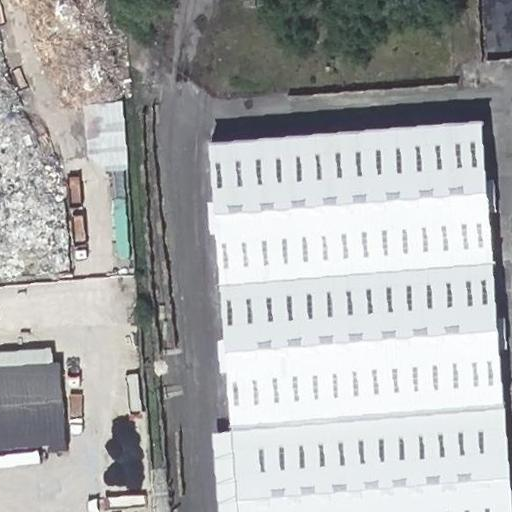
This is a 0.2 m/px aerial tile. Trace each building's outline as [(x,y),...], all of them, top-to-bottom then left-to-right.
[(198,162),(200,177),(466,147),(465,135),(198,162)] [(200,177),(201,187),(467,157),(466,147),(200,177)] [(467,157),(201,187),(227,443),(233,511),(507,511),(497,416),(467,157)] [(0,368),(0,440),(50,435),(62,434),(60,406),(57,364),(0,368)] [(62,434),(50,435),(52,452),(75,450),(71,405),(60,406),(62,434)]
